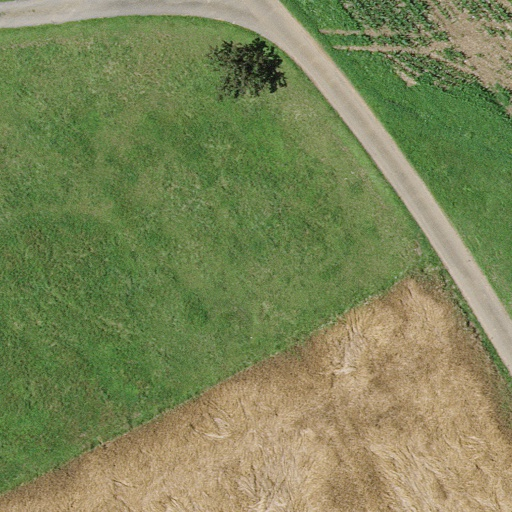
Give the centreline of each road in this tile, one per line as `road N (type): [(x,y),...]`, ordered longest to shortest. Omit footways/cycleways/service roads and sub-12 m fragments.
road 1 (unclassified): [(511,352),(406,179),(255,0)]
road 2 (track): [(269,17),(159,7),(0,16)]
